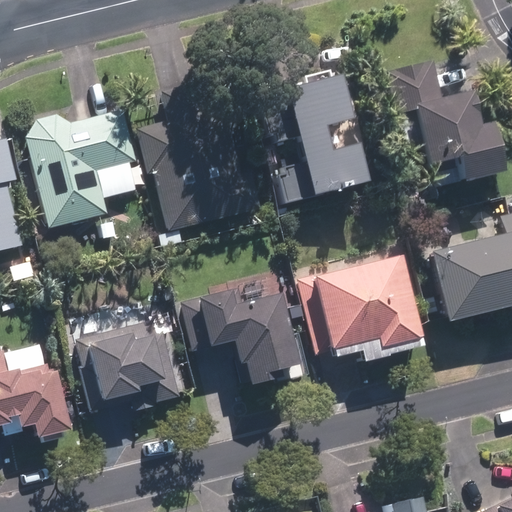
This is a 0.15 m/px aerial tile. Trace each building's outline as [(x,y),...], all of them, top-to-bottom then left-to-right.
[(433,61),(387,72),(406,155),(430,150),(433,161),(462,154),(467,177),(509,167),(498,120),(483,123),(476,89),(441,97),(433,61)] [(355,115),(344,71),(259,93),(270,135),(275,134),(277,143),(297,138),(303,162),(284,167),(285,171),(279,172),(286,198),(371,176),(361,139),(334,146),(328,122),(355,115)] [(156,170),(168,227),(258,208),(235,107),(214,111),(208,83),(164,93),(170,120),(139,127),(149,172),(156,170)] [(40,119),(28,136),(51,225),(108,210),(104,196),(137,187),(130,161),(136,160),(123,111),(74,123),(57,115),(40,119)] [(16,178),(8,138),(0,140),(0,249),(24,244),(9,180),(16,178)] [(433,248),(451,319),(511,304),(511,307),(511,213),(502,216),(506,230),(433,248)] [(404,253),(297,279),(316,355),(382,338),(383,345),(425,335),(404,253)] [(239,288),(183,302),(194,349),(231,340),(242,381),(295,368),(294,362),(300,360),(282,292),(243,301),(239,288)] [(154,321),(77,340),(84,366),(81,367),(92,411),(135,400),(136,406),(180,395),(163,331),(157,333),(154,321)] [(0,422),(13,419),(12,414),(21,411),(24,422),(38,419),(41,431),(73,423),(59,369),(47,371),(40,344),(6,352),(5,350),(0,351),(0,422)] [(425,511),(422,497),(383,507),(384,511),(425,511)] [(511,511),(511,497),(480,511),(511,511)]
